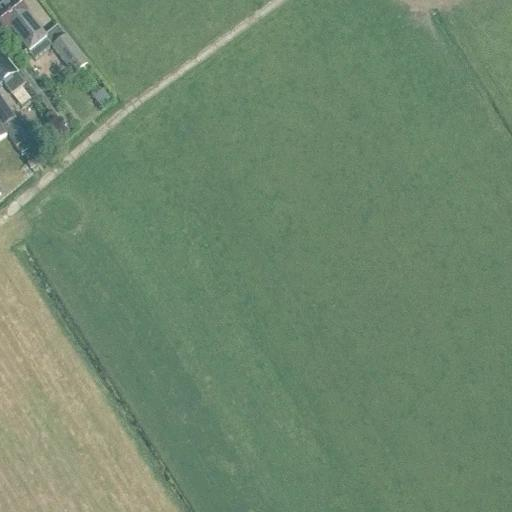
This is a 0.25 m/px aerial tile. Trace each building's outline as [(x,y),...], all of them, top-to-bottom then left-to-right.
[(13,40),(28,60),(45,47),(29,25),(30,25),(10,0),(8,0),(0,6),(0,33),(8,44),(13,40)] [(88,65),(102,56),(83,29),(70,39),(88,65)] [(88,72),(66,43),(51,55),(73,84),(88,72)] [(0,88),(7,98),(21,88),(0,60),(0,88)] [(102,96),(93,102),(100,112),(109,105),(102,96)] [(14,122),(0,100),(0,128),(2,130),(14,122)] [(0,182),(9,195),(23,186),(10,168),(0,174),(0,182)]
